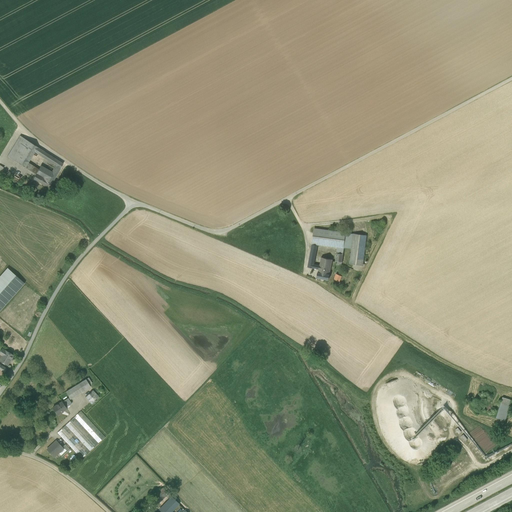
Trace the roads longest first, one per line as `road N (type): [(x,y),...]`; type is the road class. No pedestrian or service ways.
road 1 (unclassified): [(134,202),(200,229),(234,226),(511,78)]
road 2 (track): [(511,390),(440,360),(351,304),(390,217),(303,227),(286,198)]
road 3 (unclassified): [(0,392),(76,262),(134,202)]
road 4 (unclassified): [(0,101),(45,147),(134,202)]
road 5 (unclassified): [(0,448),(53,466),(107,511)]
